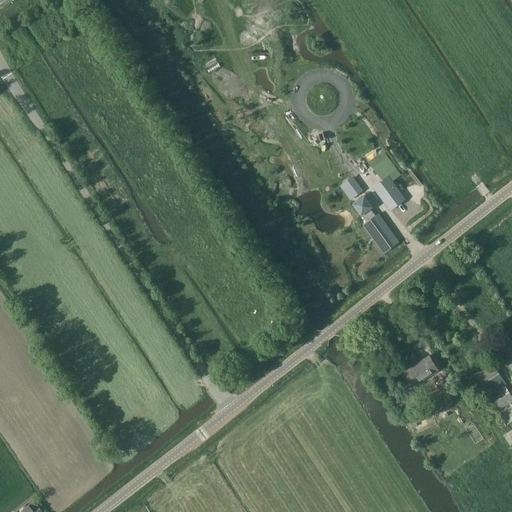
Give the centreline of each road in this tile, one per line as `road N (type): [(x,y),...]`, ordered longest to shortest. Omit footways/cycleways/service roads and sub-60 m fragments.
road 1 (unclassified): [(228,411),(0,63)]
road 2 (unclassified): [(228,411),(511,188)]
road 3 (track): [(410,511),(307,349)]
road 4 (unclassified): [(101,511),(228,411)]
